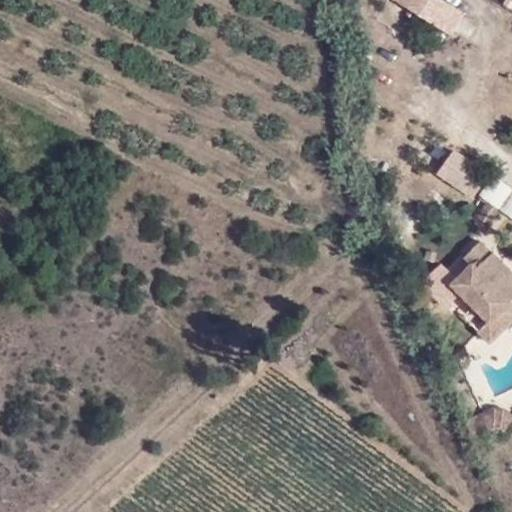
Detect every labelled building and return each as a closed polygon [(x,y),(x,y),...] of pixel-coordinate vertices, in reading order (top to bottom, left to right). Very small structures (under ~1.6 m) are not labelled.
[(463,13),(441,0),(397,0),(450,33),(463,13)] [(465,196),(482,168),(451,149),(434,176),(465,196)] [(511,188),(498,177),(482,197),(509,220),(511,216),(511,188)] [(490,228),(498,213),(481,204),(472,218),(490,228)] [(511,299),(511,275),(482,244),(462,263),(469,270),(450,288),(488,328),(480,335),(490,345),(511,324),(511,300),(511,299)] [(511,412),(503,407),(493,407),(465,419),(473,437),(494,427),(499,428),(504,431),(511,418),(511,412)]
